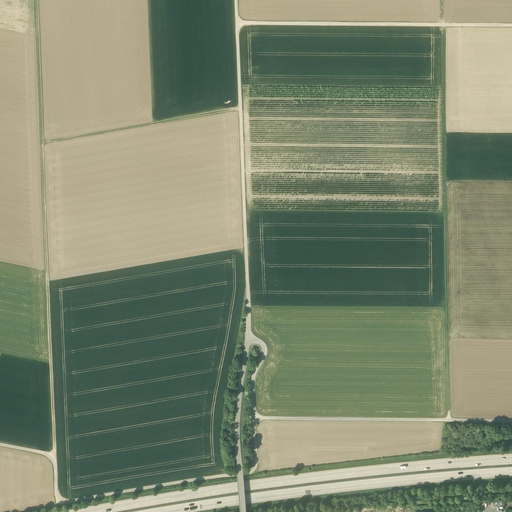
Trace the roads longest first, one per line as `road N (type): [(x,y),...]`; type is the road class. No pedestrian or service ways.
road 1 (track): [(247,337),(260,342),(264,355),(252,395),(255,464),(245,474),(56,502),(54,455),(0,444)]
road 2 (track): [(448,420),(441,0)]
road 3 (motorway): [(511,460),(272,483),(96,511)]
road 4 (motorway): [(161,511),(511,471)]
road 5 (track): [(247,337),(236,0)]
road 6 (track): [(511,25),(237,22)]
road 7 (track): [(511,420),(253,418)]
road 8 (track): [(247,337),(236,433),(242,511)]
